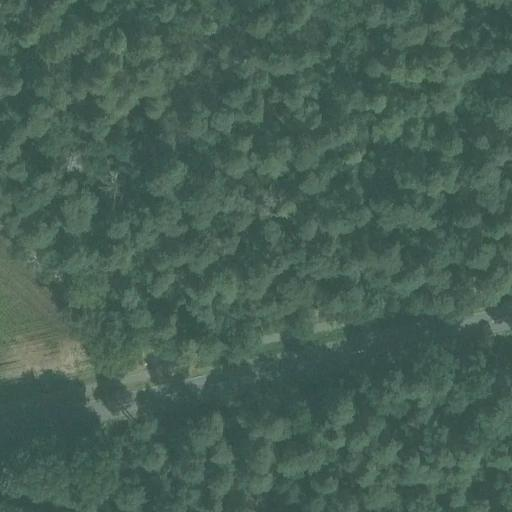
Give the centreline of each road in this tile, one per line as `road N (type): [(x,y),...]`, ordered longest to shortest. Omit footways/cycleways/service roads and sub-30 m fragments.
road 1 (secondary): [(511,316),(0,432)]
road 2 (track): [(256,511),(283,368)]
